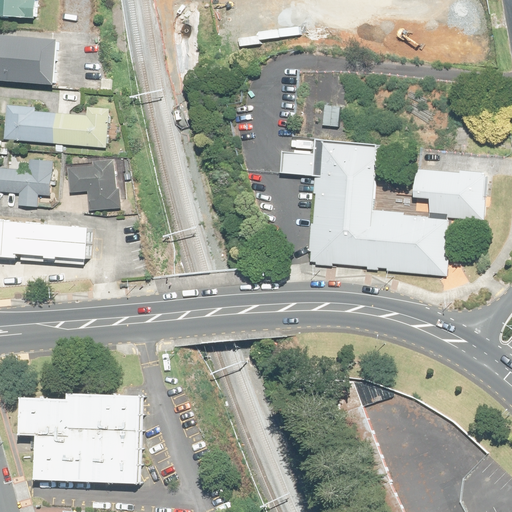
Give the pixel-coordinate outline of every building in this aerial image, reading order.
[(0,0),(0,17),(36,19),(37,2),(30,1),(30,0),(0,0)] [(0,81),(56,86),(59,40),(0,35),(0,81)] [(451,89),(359,80),(354,133),(446,141),(451,89)] [(113,82),(102,81),(102,92),(113,92),(113,82)] [(4,138),(34,140),(86,144),(104,146),(107,107),(89,106),(89,113),(36,109),(37,105),(7,103),(4,138)] [(374,148),(312,142),(301,261),(437,274),(443,217),(368,210),(374,148)] [(0,190),(17,191),(16,206),(36,208),(37,192),(53,192),(54,169),(54,160),(29,159),(29,168),(0,166),(0,190)] [(119,161),(92,162),(92,168),(68,169),(69,194),(90,193),(91,210),(121,209),(119,161)] [(302,166),(274,163),(272,184),(300,187),(302,166)] [(423,212),(478,217),(482,174),(411,167),(409,193),(425,195),(423,212)] [(93,224),(0,221),(0,258),(92,261),(92,238),(93,224)] [(406,511),(353,384),(332,393),(382,511),(406,511)] [(38,433),(36,477),(144,481),(147,393),(69,390),(69,396),(26,395),(24,433),(38,433)]
